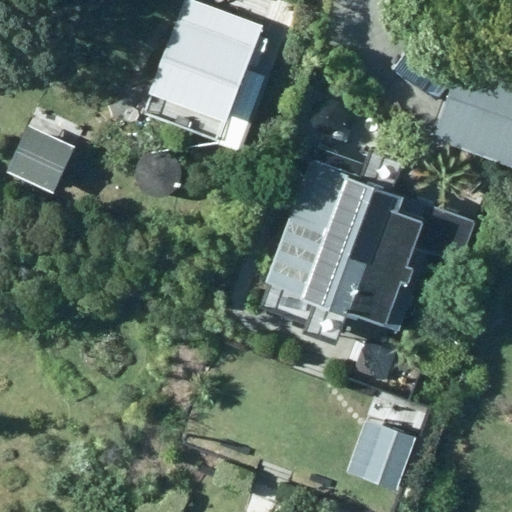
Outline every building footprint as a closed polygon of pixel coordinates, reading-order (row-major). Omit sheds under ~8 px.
[(190,2),(153,100),(231,128),(268,30),(190,2)] [(436,143),(511,170),(511,79),(465,62),(436,143)] [(12,176),(54,194),(75,150),(32,132),(12,176)] [(314,164),(263,310),(314,327),(310,340),(343,351),(352,326),(404,345),(419,301),(449,312),(479,225),(394,196),(394,198),(353,184),(355,178),(314,164)] [(371,423),(352,476),(400,493),(419,440),(371,423)]
